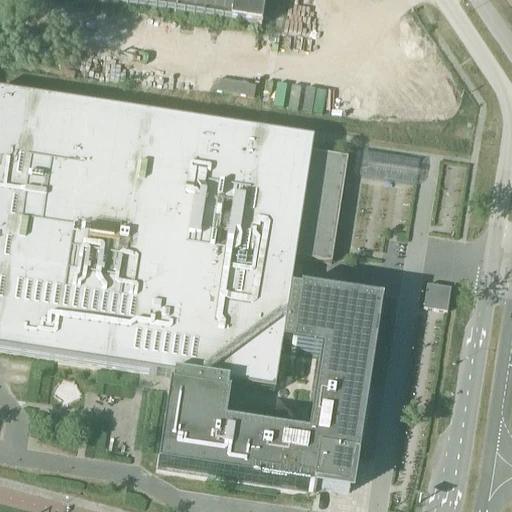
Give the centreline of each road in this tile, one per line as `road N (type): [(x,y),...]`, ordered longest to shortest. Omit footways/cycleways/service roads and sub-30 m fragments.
road 1 (tertiary): [(444,0),(510,115),(491,271),(440,511)]
road 2 (tertiary): [(492,472),(511,334)]
